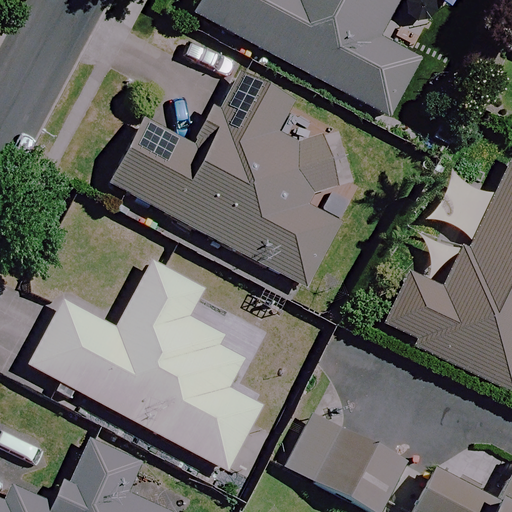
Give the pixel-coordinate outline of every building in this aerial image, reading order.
[(393,0),(183,0),(176,14),(380,122),(411,63),(371,42),(393,0)] [(282,105),(228,77),(187,154),(127,123),(93,187),(296,293),(330,227),(303,213),(329,165),(267,133),(282,105)] [(511,166),(501,161),(436,296),(398,277),(371,333),(505,397),(511,381),(511,166)] [(214,341),(179,322),(194,293),(142,266),(106,333),(53,304),(17,370),(72,399),(218,476),(253,410),(220,393),(235,363),(210,349),(214,341)] [(300,419),(272,472),(347,511),(382,511),(402,473),(300,419)] [(129,466),(78,443),(51,502),(5,480),(0,491),(0,511),(142,511),(114,499),(129,466)] [(480,502),(419,471),(397,511),(511,511),(511,464),(502,460),(480,502)]
